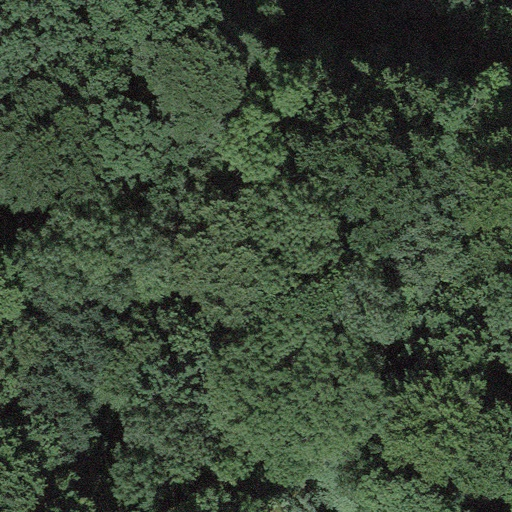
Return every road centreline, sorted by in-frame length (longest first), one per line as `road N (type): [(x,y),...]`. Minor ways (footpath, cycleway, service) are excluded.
road 1 (track): [(289,8),(91,511)]
road 2 (track): [(289,8),(459,47),(511,48)]
